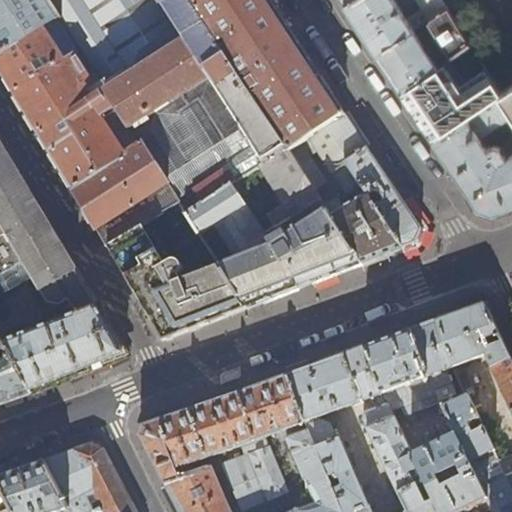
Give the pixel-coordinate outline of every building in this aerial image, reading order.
[(270,163),(289,151),(345,113),(302,48),(270,0),(0,0),(0,70),(32,124),(94,228),(105,247),(142,225),(180,201),(188,215),(270,163)] [(353,0),(345,5),(361,29),(378,55),(447,10),(441,0),(353,0)] [(470,45),(447,10),(378,55),(396,82),(401,90),(470,45)] [(405,96),(434,140),(502,96),(500,92),(470,45),(401,90),(405,96)] [(511,84),(500,92),(502,96),(511,111),(511,84)] [(511,111),(502,96),(434,140),(453,168),(479,208),(494,213),(511,205),(511,111)] [(368,148),(345,113),(289,151),(314,191),(326,182),(310,157),(318,151),(345,192),(350,193),(361,186),(347,164),(368,148)] [(0,142),(0,225),(24,265),(53,314),(60,309),(65,318),(98,306),(86,285),(34,199),(0,142)] [(347,164),(361,186),(367,195),(403,248),(416,243),(419,237),(422,230),(399,195),(368,148),(347,164)] [(220,267),(247,309),(255,306),(307,286),(362,265),(324,205),(314,191),(289,151),(270,163),(188,215),(201,235),(215,226),(236,260),(220,267)] [(337,198),(324,205),(362,265),(390,253),(403,248),(367,195),(343,208),(337,198)] [(0,279),(24,265),(0,225),(0,279)] [(166,265),(142,225),(105,247),(112,258),(162,342),(178,336),(240,312),(247,309),(220,267),(207,272),(200,275),(177,284),(174,278),(166,265)] [(183,269),(183,265),(183,263),(180,261),(176,260),(174,260),(166,265),(174,278),(182,273),(183,269)] [(207,272),(205,266),(198,269),(200,275),(207,272)] [(511,362),(484,305),(456,315),(437,322),(455,368),(468,396),(475,393),(467,375),(468,373),(464,364),(487,356),(511,408),(511,442),(495,451),(511,486),(511,362)] [(128,356),(98,306),(65,318),(66,319),(6,343),(32,393),(61,382),(128,356)] [(455,368),(437,322),(434,323),(411,331),(428,377),(441,405),(456,435),(487,499),(491,507),(493,511),(511,511),(511,486),(495,451),(490,442),(486,433),(484,429),(479,432),(478,431),(475,433),(475,434),(473,434),(469,424),(480,420),(469,397),(448,408),(445,400),(458,395),(448,370),(455,368)] [(428,377),(411,331),(371,345),(365,347),(383,396),(392,414),(403,410),(406,418),(422,412),(419,404),(423,403),(427,410),(441,405),(428,377)] [(6,343),(0,333),(0,404),(32,393),(6,343)] [(365,347),(314,366),(287,376),(306,422),(343,511),(440,511),(413,455),(392,414),(383,396),(365,347)] [(289,493),(265,438),(284,431),(316,504),(295,511),(343,511),(306,422),(287,376),(263,385),(214,402),(179,415),(143,428),(141,434),(140,437),(165,485),(179,511),(231,511),(213,468),(192,475),(189,466),(242,446),(245,457),(222,465),(243,511),(289,493)] [(496,439),(492,431),(486,433),(490,442),(496,439)] [(480,511),(460,511),(487,499),(456,435),(413,455),(440,511),(493,511),(491,507),(480,511)] [(91,445),(45,461),(71,511),(135,511),(104,450),(98,447),(93,444),(91,445)] [(26,467),(0,476),(0,485),(13,511),(71,511),(45,461),(26,467)] [(13,511),(0,485),(0,511),(13,511)]
